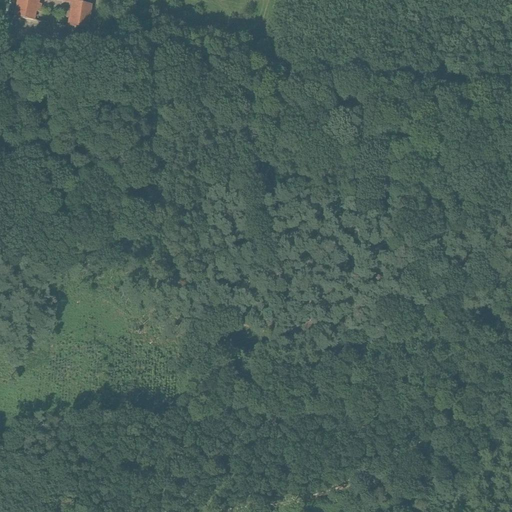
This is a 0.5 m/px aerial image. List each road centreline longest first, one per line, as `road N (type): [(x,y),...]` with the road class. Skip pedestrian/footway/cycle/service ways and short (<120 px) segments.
road 1 (unclassified): [(0,37),(511,89)]
road 2 (track): [(300,65),(162,511)]
road 3 (track): [(511,379),(369,469),(218,511)]
